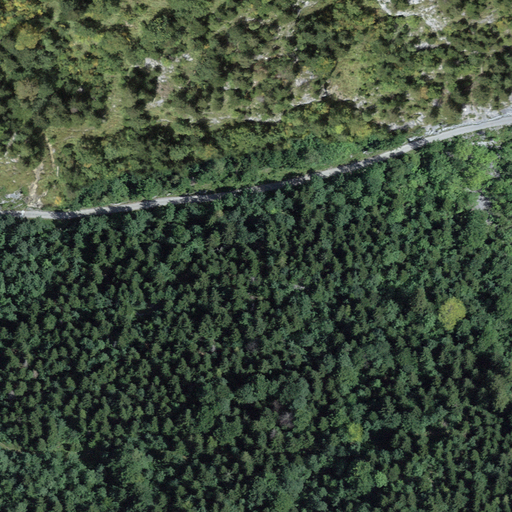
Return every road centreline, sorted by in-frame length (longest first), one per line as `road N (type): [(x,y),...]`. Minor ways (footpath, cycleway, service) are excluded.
road 1 (track): [(0,213),(215,197),(313,178),(511,118)]
road 2 (track): [(0,447),(55,458),(281,456),(481,417),(511,400)]
